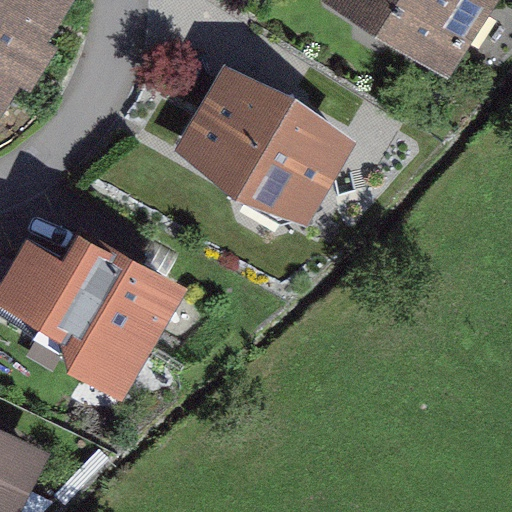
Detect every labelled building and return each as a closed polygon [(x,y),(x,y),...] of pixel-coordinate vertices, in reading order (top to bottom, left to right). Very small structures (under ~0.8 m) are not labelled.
[(0,0),(0,85),(52,0),(0,0)] [(476,0),(350,0),(444,55),(476,0)] [(343,133),(228,69),(186,143),(301,208),(343,133)] [(188,266),(87,203),(33,289),(135,352),(188,266)] [(0,511),(2,511),(35,448),(0,431),(0,511)]
